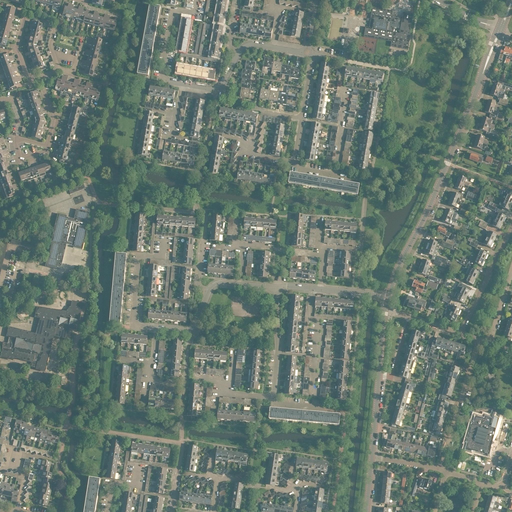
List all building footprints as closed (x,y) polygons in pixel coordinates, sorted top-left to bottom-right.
[(53,0),(52,7),(51,8),(58,9),(60,0),(53,0)] [(250,7),(252,8),(254,1),(245,0),(245,4),(243,4),(242,9),(250,10),(250,7)] [(60,10),(58,16),(61,17),(61,15),(66,16),(66,17),(70,4),(67,3),(66,7),(64,7),(63,11),(60,10)] [(6,7),(5,13),(12,15),(12,14),(13,15),(15,9),(11,8),(11,5),(6,4),(5,7),(6,7)] [(146,28),(156,30),(161,6),(150,5),(146,28)] [(76,20),(77,20),(80,7),(78,6),(77,10),(74,9),(72,18),(76,19),(76,20)] [(365,27),(363,36),(363,37),(391,42),(390,46),(408,49),(409,40),(409,38),(408,38),(412,14),(403,12),(402,17),(392,15),(393,11),(372,7),(370,16),(371,16),(369,27),(365,27)] [(83,22),(87,23),(90,15),(87,14),(88,10),(85,9),(84,12),(85,12),(82,21),(82,23),(83,23),(83,22)] [(294,17),(303,19),(303,15),(304,15),(305,10),(298,9),(297,11),(295,11),(294,17)] [(91,26),(92,26),(96,12),(93,11),(92,16),(90,15),(87,23),(92,24),(91,26)] [(11,22),(13,17),(15,17),(15,15),(13,15),(12,14),(12,15),(5,13),(3,18),(2,18),(2,19),(11,22)] [(102,28),(103,28),(106,15),(104,14),(103,18),(100,18),(98,26),(102,27),(102,28)] [(110,20),(108,29),(113,30),(112,31),(113,31),(117,18),(114,17),(113,21),(110,20)] [(3,20),(1,26),(9,27),(10,27),(11,22),(2,19),(1,20),(3,20)] [(42,24),(43,22),(37,20),(37,23),(33,22),(32,24),(30,24),(29,27),(41,30),(41,29),(40,29),(41,24),(42,24)] [(0,30),(0,31),(8,34),(9,29),(11,29),(12,27),(10,27),(9,27),(1,26),(0,31),(0,30)] [(30,32),(38,35),(39,30),(41,31),(41,30),(29,27),(28,29),(30,30),(30,32)] [(261,36),(265,36),(266,28),(260,27),(258,36),(260,37),(261,36)] [(152,52),(153,50),(156,30),(146,28),(141,51),(152,52)] [(24,36),(24,39),(28,40),(26,46),(35,46),(37,41),(38,41),(38,40),(26,37),(24,36)] [(6,41),(8,41),(9,40),(7,39),(6,39),(6,40),(0,38),(0,45),(5,46),(6,41)] [(90,48),(98,50),(99,46),(100,46),(101,46),(87,42),(86,45),(90,46),(90,48)] [(25,56),(27,55),(39,51),(38,50),(37,51),(35,46),(26,46),(28,52),(24,53),(25,56)] [(508,56),(511,48),(508,48),(509,47),(506,46),(506,47),(505,46),(504,49),(501,48),(498,58),(501,59),(503,54),(506,55),(504,62),(506,63),(507,61),(508,56)] [(207,56),(218,57),(219,51),(211,50),(208,49),(207,56)] [(30,57),(31,60),(39,57),(38,53),(39,52),(39,51),(27,55),(28,58),(30,57)] [(148,76),(149,73),(152,52),(141,51),(137,74),(148,76)] [(87,59),(95,61),(96,56),(98,57),(98,56),(84,52),(82,52),(82,55),(83,55),(88,56),(87,59)] [(1,56),(0,53),(0,61),(0,62),(0,61),(0,62),(12,58),(12,56),(8,57),(7,54),(1,56)] [(30,63),(30,65),(42,61),(41,61),(39,57),(31,60),(32,62),(30,63)] [(274,59),(273,59),(264,57),(262,70),(264,71),(265,67),(272,68),(273,61),(274,59)] [(0,63),(1,63),(2,68),(10,65),(10,62),(13,61),(12,58),(0,62),(0,63)] [(252,71),(258,72),(258,70),(254,69),(256,62),(246,60),(245,69),(252,71)] [(42,61),(30,65),(31,68),(33,67),(34,70),(38,69),(39,71),(45,69),(44,67),(43,67),(41,62),(42,62),(42,61)] [(272,68),(271,74),(273,74),(274,70),(280,71),(281,66),(282,64),(282,62),(273,61),(272,68)] [(84,69),(92,71),(94,67),(95,67),(95,66),(81,63),(81,65),(85,66),(84,69)] [(282,74),(289,75),(291,66),(282,64),(281,66),(281,71),(280,71),(279,77),(282,78),(282,74)] [(2,72),(3,73),(16,69),(15,66),(11,67),(10,65),(2,68),(4,72),(2,72)] [(344,75),(351,76),(353,66),(350,66),(350,67),(346,67),(344,75)] [(289,75),(288,81),(291,81),(291,78),(298,79),(300,69),(291,68),(289,75)] [(357,77),(363,78),(365,69),(362,68),(362,70),(358,69),(357,77)] [(4,73),(6,78),(14,75),(13,72),(17,71),(16,69),(3,73),(3,74),(4,73)] [(245,69),(242,69),(241,78),(242,78),(251,80),(254,80),(254,78),(250,78),(252,71),(245,69)] [(14,75),(6,78),(7,82),(6,82),(6,83),(20,79),(19,76),(15,77),(14,75)] [(57,79),(54,89),(58,90),(59,90),(60,90),(64,76),(62,75),(60,80),(57,79)] [(67,77),(64,76),(60,90),(63,91),(62,91),(66,92),(69,83),(65,82),(67,77)] [(72,83),(69,83),(66,92),(70,93),(72,93),(76,79),(74,78),(72,83)] [(242,78),(240,87),(241,87),(251,89),(254,89),(254,87),(250,86),(251,80),(242,78)] [(20,79),(6,83),(6,84),(8,83),(9,88),(8,88),(9,91),(16,89),(15,86),(18,85),(17,83),(21,81),(20,79)] [(75,95),(78,96),(81,86),(78,85),(79,80),(76,79),(72,93),(75,94),(75,95)] [(493,82),(492,88),(503,92),(505,86),(511,88),(511,84),(498,80),(497,83),(493,82)] [(83,96),(85,97),(89,82),(86,82),(85,87),(81,86),(78,96),(83,97),(83,96)] [(87,98),(91,99),(93,89),(90,88),(91,83),(89,82),(85,97),(87,97),(87,98)] [(95,99),(97,100),(101,86),(98,85),(97,90),(93,89),(91,99),(94,100),(95,99)] [(259,98),(268,99),(270,90),(271,86),(269,86),(268,90),(261,88),(259,98)] [(251,89),(241,87),(240,96),(253,99),(253,96),(250,96),(251,89)] [(268,99),(277,101),(279,94),(279,91),(280,88),(278,87),(277,91),(270,90),(268,99)] [(277,103),(286,105),(288,95),(289,87),(288,87),(288,88),(287,88),(286,92),(279,91),(279,94),(277,101),(277,103)] [(162,88),(161,97),(167,98),(169,88),(167,88),(167,89),(162,88)] [(167,98),(173,99),(174,97),(177,97),(178,90),(175,89),(175,91),(171,90),(171,89),(169,88),(167,98)] [(505,92),(503,92),(492,88),(490,94),(497,97),(500,98),(499,100),(507,103),(508,100),(503,98),(505,92)] [(26,95),(27,100),(36,97),(35,94),(37,94),(36,91),(30,93),(29,91),(23,92),(24,95),(26,95)] [(295,96),(288,95),(286,105),(295,106),(297,95),(297,93),(295,92),(295,96)] [(27,106),(28,105),(40,101),(39,99),(37,99),(36,97),(27,100),(25,101),(27,106)] [(192,105),(195,105),(205,107),(205,105),(204,105),(205,101),(203,100),(200,100),(197,99),(196,99),(194,99),(193,99),(192,105)] [(488,100),(486,106),(498,109),(499,107),(494,105),(495,102),(488,100)] [(29,106),(31,110),(39,107),(38,105),(40,104),(40,101),(28,105),(28,106),(29,106)] [(70,113),(79,116),(79,115),(78,115),(79,109),(81,110),(82,107),(76,105),(75,108),(72,107),(70,113)] [(314,108),(314,112),(322,114),(323,107),(314,106),(313,108),(314,108)] [(498,109),(486,106),(484,112),(490,114),(489,116),(496,118),(501,120),(502,117),(497,115),(498,113),(497,111),(498,109)] [(31,115),(32,116),(43,111),(42,109),(40,110),(39,107),(31,110),(33,115),(31,115)] [(225,117),(227,107),(225,107),(224,108),(220,107),(219,116),(225,117)] [(229,108),(227,107),(225,117),(225,120),(231,121),(231,118),(233,110),(229,109),(229,108)] [(145,114),(144,118),(153,119),(154,113),(152,112),(152,109),(145,108),(144,113),(145,114)] [(231,118),(237,119),(239,110),(237,109),(237,110),(233,110),(231,118)] [(0,119),(5,118),(6,120),(9,119),(7,113),(4,114),(2,110),(0,110),(0,119)] [(33,115),(35,121),(44,120),(42,114),(46,113),(45,111),(43,111),(32,116),(33,115)] [(252,112),(250,122),(256,123),(257,120),(259,121),(261,115),(254,114),(254,112),(252,112)] [(79,116),(70,113),(69,118),(67,118),(66,120),(68,120),(69,121),(69,120),(76,121),(78,116),(79,117),(79,116)] [(190,124),(192,124),(200,126),(201,122),(202,122),(203,120),(193,118),(191,117),(190,124)] [(483,117),(481,123),(494,127),(495,125),(493,124),(494,121),(490,120),(483,117)] [(33,127),(44,130),(46,130),(46,128),(42,127),(44,120),(35,121),(33,127)] [(67,126),(76,128),(76,127),(75,127),(76,121),(69,120),(69,121),(68,120),(67,126)] [(494,127),(481,123),(479,129),(487,132),(486,135),(496,138),(497,135),(490,133),(491,130),(493,130),(494,127)] [(76,129),(76,128),(67,126),(66,129),(65,129),(64,130),(63,130),(63,132),(66,133),(66,132),(73,134),(74,128),(76,129)] [(318,136),(320,137),(321,130),(319,130),(310,128),(309,131),(310,131),(310,135),(318,136)] [(191,140),(199,141),(199,138),(198,138),(199,134),(200,134),(200,132),(191,130),(190,137),(192,137),(191,140)] [(363,138),(373,139),(374,137),(372,137),(373,133),(365,131),(363,138)] [(29,137),(41,140),(42,137),(40,137),(40,134),(32,132),(31,137),(30,136),(29,137)] [(70,140),(73,140),(73,139),(72,139),(73,134),(66,132),(66,133),(63,132),(62,137),(64,137),(64,138),(70,139),(70,140)] [(213,140),(213,142),(223,144),(223,140),(225,140),(226,140),(226,138),(221,137),(222,134),(215,133),(214,136),(215,136),(215,140),(213,140)] [(477,135),(475,140),(487,144),(488,141),(483,140),(484,137),(477,135)] [(56,141),(71,145),(69,144),(70,140),(70,139),(64,138),(64,137),(62,137),(61,140),(57,139),(56,141)] [(487,144),(475,140),(473,146),(483,150),(484,146),(486,147),(487,144)] [(59,147),(69,150),(71,145),(56,141),(56,144),(59,145),(59,147)] [(308,147),(318,149),(319,143),(317,142),(307,141),(307,143),(308,143),(308,147)] [(359,150),(361,150),(371,152),(371,150),(370,149),(371,145),(362,144),(360,143),(359,144),(359,149),(359,150)] [(305,153),(315,155),(317,155),(318,149),(308,147),(307,151),(305,151),(305,153)] [(148,150),(138,148),(137,151),(139,151),(138,155),(146,156),(146,158),(149,158),(150,154),(147,154),(148,150)] [(164,151),(162,161),(165,161),(165,160),(169,160),(170,152),(164,151)] [(185,165),(187,165),(189,152),(183,151),(182,154),(181,163),(185,163),(185,165)] [(56,158),(59,159),(59,162),(66,164),(68,155),(54,152),(53,154),(57,155),(56,158)] [(197,153),(189,152),(187,165),(189,165),(189,164),(193,165),(195,156),(196,156),(197,153)] [(305,160),(314,161),(315,155),(305,153),(305,155),(306,156),(305,160)] [(469,159),(480,163),(481,163),(483,158),(471,153),(469,159)] [(212,157),(211,161),(220,162),(221,163),(222,161),(221,160),(220,160),(221,156),(211,154),(211,157),(212,157)] [(359,163),(369,164),(369,162),(368,162),(369,158),(360,156),(359,163)] [(511,162),(503,160),(502,163),(510,166),(508,175),(511,175),(511,162)] [(42,165),(41,162),(40,163),(40,165),(41,166),(42,166),(44,173),(45,174),(51,172),(51,171),(48,163),(42,165)] [(0,166),(0,172),(6,171),(4,167),(9,166),(8,163),(0,166)] [(36,167),(39,175),(39,177),(45,174),(44,173),(42,166),(41,166),(40,165),(36,167)] [(39,177),(39,175),(36,167),(30,169),(30,166),(28,167),(28,169),(29,170),(30,170),(33,177),(33,179),(39,177)] [(218,169),(209,167),(208,169),(210,169),(209,174),(217,175),(218,169)] [(235,172),(234,179),(237,180),(237,179),(241,179),(241,180),(243,181),(245,171),(241,171),(242,169),(241,168),(239,168),(239,167),(238,172),(235,172)] [(24,171),(27,180),(27,181),(33,179),(33,177),(30,170),(29,170),(28,169),(24,171)] [(249,181),(251,172),(251,171),(249,170),(248,171),(248,172),(245,171),(243,181),(245,181),(246,180),(249,181)] [(18,173),(20,181),(25,179),(26,180),(27,180),(24,171),(18,173)] [(257,173),(255,183),(258,183),(258,182),(262,183),(264,172),(262,172),(261,172),(260,174),(257,173)] [(266,185),(268,185),(270,176),(270,173),(264,172),(262,183),(266,184),(266,185)] [(313,176),(310,176),(290,172),(288,183),(311,187),(313,176)] [(0,178),(0,180),(1,185),(10,182),(9,179),(13,177),(12,175),(0,178)] [(459,175),(456,181),(468,186),(469,183),(465,181),(466,178),(459,175)] [(270,176),(268,185),(270,186),(270,184),(275,185),(276,177),(270,176)] [(336,180),(333,180),(313,176),(311,187),(334,191),(336,180)] [(359,184),(356,184),(336,180),(334,191),(357,195),(359,184)] [(467,189),(468,186),(456,181),(454,187),(461,190),(462,187),(467,189)] [(10,182),(1,185),(3,190),(16,186),(15,184),(11,185),(10,182)] [(68,189),(70,194),(85,189),(83,184),(68,189)] [(12,196),(12,195),(11,194),(14,193),(12,190),(17,188),(16,186),(3,190),(1,191),(4,199),(12,196)] [(503,189),(502,192),(502,193),(502,194),(502,195),(502,196),(501,199),(504,200),(511,204),(511,202),(511,197),(511,195),(511,192),(507,190),(506,190),(503,189)] [(463,196),(460,195),(452,192),(450,198),(458,201),(460,202),(463,203),(464,201),(462,200),(463,196)] [(466,195),(476,199),(480,200),(481,197),(467,192),(466,195)] [(458,201),(450,198),(447,204),(455,207),(458,201)] [(511,204),(504,200),(502,204),(499,203),(498,205),(503,207),(508,210),(511,204)] [(487,207),(494,211),(495,211),(500,214),(501,211),(495,208),(488,204),(487,207)] [(454,212),(446,208),(443,214),(454,219),(457,213),(454,212)] [(48,257),(48,258),(46,258),(44,266),(55,268),(55,269),(56,267),(60,267),(61,261),(65,247),(66,244),(71,245),(73,246),(72,248),(81,250),(81,249),(86,229),(84,228),(86,220),(87,221),(89,212),(88,212),(88,213),(76,209),(75,209),(73,218),(73,219),(67,217),(67,218),(65,217),(66,215),(57,213),(57,214),(50,242),(52,242),(48,257)] [(496,215),(495,219),(502,223),(505,217),(500,214),(495,211),(494,214),(496,215)] [(457,219),(451,218),(443,214),(441,220),(449,224),(450,220),(456,222),(457,219)] [(499,229),(502,223),(495,219),(492,218),(490,221),(489,224),(494,226),(499,229)] [(437,232),(448,236),(449,233),(445,232),(446,229),(439,226),(437,232)] [(486,238),(493,241),(496,235),(490,233),(491,232),(486,230),(484,233),(487,234),(486,238)] [(451,240),(447,239),(445,242),(453,245),(456,236),(453,234),(451,239),(452,239),(451,240)] [(490,247),(493,241),(486,238),(482,236),(481,240),(480,243),(485,245),(490,247)] [(429,240),(426,246),(437,250),(439,245),(440,245),(441,241),(438,240),(437,243),(429,240)] [(445,242),(441,241),(440,245),(455,251),(457,247),(457,246),(453,245),(445,242)] [(437,250),(426,246),(424,253),(432,256),(433,253),(436,254),(437,250)] [(473,255),(474,255),(484,260),(487,254),(481,251),(476,248),(473,255)] [(124,277),(125,274),(126,254),(116,253),(113,276),(124,277)] [(481,266),(484,260),(474,255),(472,259),(471,259),(469,261),(463,258),(461,260),(472,266),(474,263),(476,264),(476,263),(481,266)] [(435,256),(434,260),(446,264),(447,265),(449,266),(450,266),(452,262),(448,260),(435,256)] [(431,266),(429,265),(430,262),(422,259),(420,266),(428,269),(430,270),(431,266)] [(463,273),(468,275),(475,279),(478,273),(475,271),(475,270),(472,268),(472,266),(461,260),(460,263),(466,266),(463,273)] [(428,269),(420,266),(417,273),(426,276),(428,269)] [(472,285),(475,279),(468,275),(466,278),(463,277),(462,280),(467,282),(472,285)] [(122,301),(122,298),(124,277),(113,276),(111,300),(122,301)] [(415,290),(421,293),(424,284),(415,280),(412,286),(416,288),(415,290)] [(426,286),(436,289),(437,284),(428,281),(426,286)] [(458,294),(466,297),(469,291),(463,288),(464,288),(459,286),(458,289),(460,290),(458,294)] [(466,297),(458,294),(456,292),(453,299),(458,301),(463,303),(466,297)] [(414,309),(417,299),(407,296),(406,302),(408,303),(407,307),(414,309)] [(426,302),(417,299),(414,309),(420,311),(421,307),(424,308),(426,302)] [(120,324),(121,318),(122,301),(111,300),(109,323),(120,324)] [(39,318),(36,332),(52,336),(66,339),(68,329),(75,330),(79,314),(82,303),(72,301),(69,311),(67,311),(66,312),(36,307),(34,316),(39,318)] [(449,312),(457,316),(460,310),(454,307),(448,304),(447,307),(445,310),(449,312)] [(454,322),(457,316),(449,312),(448,316),(445,314),(443,319),(449,322),(450,320),(454,322)] [(52,336),(36,332),(35,334),(8,328),(8,327),(6,336),(9,337),(8,343),(3,342),(3,346),(4,346),(3,349),(2,349),(0,355),(0,357),(11,360),(12,357),(29,361),(28,363),(32,364),(31,365),(34,366),(33,367),(35,368),(35,369),(44,371),(43,371),(51,339),(52,339),(52,338),(51,338),(52,336)] [(422,336),(419,335),(420,333),(422,334),(423,330),(416,328),(415,331),(412,330),(410,336),(418,339),(422,340),(422,336)] [(511,334),(511,331),(505,329),(503,335),(507,337),(506,339),(510,341),(511,334)] [(418,339),(410,336),(408,342),(417,344),(418,339)] [(437,347),(440,348),(443,339),(437,338),(436,340),(433,339),(431,348),(434,349),(435,349),(436,349),(437,348),(437,347)] [(449,341),(443,339),(440,348),(440,350),(445,352),(449,341)] [(454,343),(449,341),(445,352),(448,353),(451,354),(452,351),(454,343)] [(420,345),(417,344),(408,342),(407,348),(415,350),(418,351),(420,345)] [(460,344),(454,343),(452,351),(457,353),(460,344)] [(466,346),(460,344),(457,353),(463,354),(466,346)] [(415,350),(407,348),(405,353),(413,356),(415,350)] [(405,353),(403,359),(412,361),(413,356),(405,353)] [(414,362),(412,361),(403,359),(402,365),(412,368),(414,362)] [(458,368),(459,366),(453,364),(452,365),(450,364),(449,367),(449,369),(450,369),(449,372),(457,374),(459,369),(458,368)] [(412,368),(402,365),(400,370),(408,373),(410,373),(412,368)] [(398,376),(405,378),(405,381),(411,383),(412,380),(406,379),(408,373),(400,370),(398,376)] [(456,380),(457,380),(458,377),(457,377),(457,374),(449,372),(447,371),(446,377),(448,378),(456,380)] [(448,378),(446,383),(454,386),(456,380),(448,378)] [(415,385),(411,383),(405,381),(404,384),(403,384),(401,389),(409,392),(411,386),(414,387),(415,385)] [(446,383),(443,383),(441,388),(444,389),(452,392),(454,386),(446,383)] [(401,389),(399,395),(408,398),(409,392),(401,389)] [(452,392),(444,389),(442,389),(441,394),(440,394),(439,397),(445,399),(446,396),(451,397),(452,392)] [(399,395),(398,401),(406,403),(408,398),(399,395)] [(439,400),(438,406),(447,409),(449,403),(445,402),(445,399),(439,397),(438,400),(439,400)] [(409,404),(406,403),(398,401),(396,407),(404,409),(407,410),(409,404)] [(447,409),(438,406),(436,412),(446,414),(447,409)] [(404,409),(396,407),(394,412),(402,415),(404,409)] [(293,410),(290,410),(270,408),(269,419),(292,421),(293,410)] [(316,412),(313,412),(293,410),(292,421),(315,423),(316,412)] [(436,412),(436,411),(434,417),(436,418),(444,420),(446,414),(436,412)] [(340,414),(337,414),(316,412),(315,423),(339,425),(340,414)] [(402,415),(394,412),(392,418),(401,420),(402,415)] [(472,450),(487,455),(487,456),(488,456),(488,455),(489,455),(491,449),(490,448),(491,444),(494,445),(495,443),(492,442),(497,424),(490,422),(492,417),(484,415),(484,417),(474,415),(472,422),(471,422),(465,442),(466,442),(464,450),(471,452),(472,450)] [(444,420),(436,418),(434,417),(433,417),(432,420),(435,421),(434,423),(442,426),(444,420)] [(401,420),(392,418),(391,424),(399,426),(401,420)] [(22,435),(23,435),(26,422),(21,421),(18,430),(18,433),(23,434),(22,435)] [(434,423),(432,423),(431,429),(429,428),(429,431),(435,433),(436,430),(441,432),(442,426),(434,423)] [(41,439),(44,440),(46,430),(41,429),(39,439),(38,441),(41,441),(41,439)] [(52,431),(49,441),(49,442),(57,443),(59,436),(57,435),(57,433),(52,431)] [(396,433),(389,431),(389,434),(392,435),(391,440),(388,439),(386,447),(392,448),(394,441),(394,438),(395,436),(396,433)] [(404,437),(402,443),(400,442),(398,450),(404,451),(405,443),(407,437),(404,437)] [(394,438),(394,441),(392,448),(398,450),(400,442),(400,439),(397,438),(394,438)] [(415,453),(418,440),(415,439),(414,445),(411,444),(410,452),(415,453)] [(427,443),(426,448),(423,447),(421,455),(427,456),(429,448),(430,444),(427,443)] [(429,448),(427,456),(433,457),(433,455),(437,456),(439,450),(432,448),(432,445),(430,444),(429,448)] [(240,462),(240,464),(246,465),(248,454),(242,453),(240,462)] [(328,462),(322,461),(320,470),(324,471),(324,473),(328,474),(329,466),(327,465),(328,462)] [(48,472),(49,467),(39,465),(36,464),(36,467),(39,468),(38,470),(51,473),(48,472)] [(50,478),(51,473),(38,470),(38,471),(41,471),(40,474),(38,474),(38,476),(53,479),(50,478)] [(107,471),(106,477),(117,479),(118,473),(116,472),(107,471)] [(52,485),(53,479),(38,476),(37,477),(39,477),(39,479),(40,481),(40,482),(52,485)] [(89,477),(86,498),(97,500),(100,478),(89,477)] [(423,488),(424,487),(429,489),(432,481),(429,480),(427,479),(426,479),(426,480),(424,479),(422,478),(421,478),(418,486),(423,488)] [(418,480),(414,479),(409,495),(413,496),(418,480)] [(3,482),(0,495),(6,496),(8,486),(9,483),(3,482)] [(41,488),(50,490),(52,485),(40,482),(39,485),(41,485),(41,488)] [(8,486),(6,496),(11,497),(10,500),(14,485),(12,484),(11,487),(8,486)] [(13,487),(10,500),(16,502),(19,489),(16,488),(16,491),(13,491),(13,487)] [(186,501),(187,492),(188,488),(184,488),(184,490),(181,490),(181,491),(179,500),(186,501)] [(192,502),(198,503),(199,494),(200,490),(197,490),(196,494),(193,493),(192,502)] [(135,497),(133,496),(133,493),(124,492),(123,498),(132,499),(135,500),(135,497)] [(49,495),(39,493),(37,493),(36,495),(39,496),(38,498),(48,501),(49,495)] [(487,502),(494,504),(500,505),(500,504),(498,503),(498,502),(495,501),(496,498),(495,498),(493,497),(489,496),(487,502)] [(94,511),(97,500),(86,498),(83,511),(94,511)] [(231,508),(239,509),(240,503),(232,502),(229,501),(228,508),(231,508)] [(496,508),(493,507),(494,504),(487,502),(486,507),(495,510),(498,511),(499,509),(496,508)]
